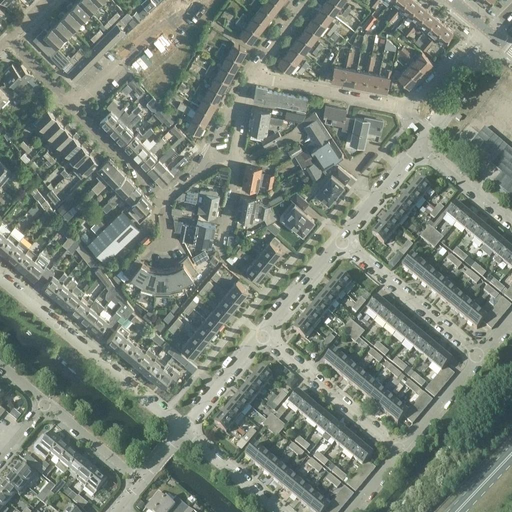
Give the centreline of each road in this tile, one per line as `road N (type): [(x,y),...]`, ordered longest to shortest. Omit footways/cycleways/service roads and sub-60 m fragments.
road 1 (residential): [(183,429),(0,276)]
road 2 (residential): [(8,41),(164,195)]
road 3 (residential): [(261,336),(397,452)]
road 4 (residential): [(478,354),(342,241)]
road 5 (residential): [(407,109),(248,77)]
road 6 (residential): [(478,354),(397,452)]
road 7 (residential): [(280,511),(183,429)]
road 8 (residential): [(261,336),(342,241)]
road 9 (residential): [(141,481),(45,402)]
road 10 (residential): [(418,148),(511,229)]
road 11 (residential): [(183,429),(261,336)]
road 12 (residential): [(342,241),(418,148)]
